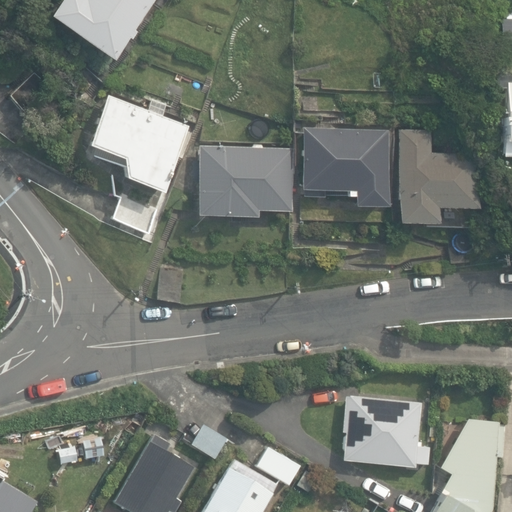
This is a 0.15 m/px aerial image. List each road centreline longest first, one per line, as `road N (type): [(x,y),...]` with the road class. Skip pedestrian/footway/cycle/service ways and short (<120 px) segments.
road 1 (residential): [(58,318),(71,336),(105,346),(511,296)]
road 2 (residential): [(0,196),(58,276),(58,318)]
